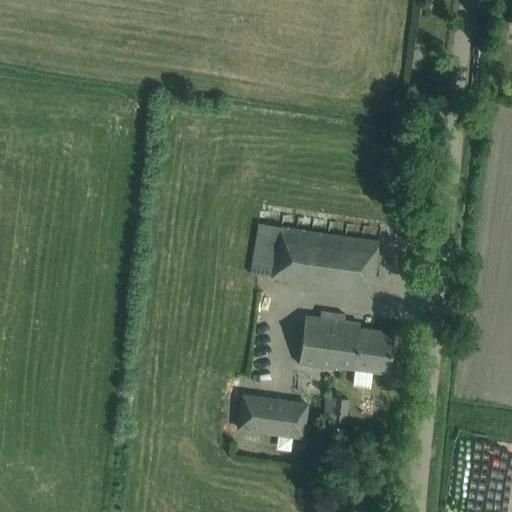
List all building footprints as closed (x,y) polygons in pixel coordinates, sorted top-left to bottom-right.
[(379,242),(257,223),(250,273),(371,291),(379,242)] [(304,315),(298,364),(340,370),(340,367),(354,369),(352,385),(369,387),(371,371),(388,373),(394,333),(359,328),(359,323),(344,321),(319,317),(304,315)] [(217,380),(239,379),(239,368),(217,369),(217,380)] [(243,396),(239,429),(303,438),(308,405),(243,396)] [(325,396),(322,421),(342,423),(343,415),(345,415),(347,399),(325,396)]
